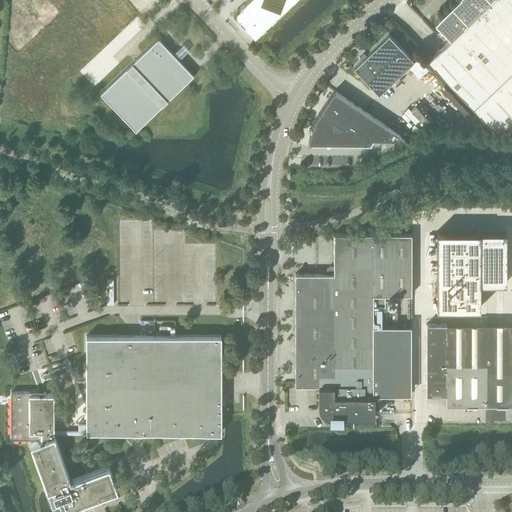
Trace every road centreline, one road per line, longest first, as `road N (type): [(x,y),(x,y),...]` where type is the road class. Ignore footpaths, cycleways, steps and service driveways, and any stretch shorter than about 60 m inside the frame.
road 1 (tertiary): [(268,444),(265,189),(270,148),(293,92)]
road 2 (tertiary): [(297,495),(382,485),(485,490)]
road 3 (unclassified): [(293,92),(193,0)]
road 4 (tertiary): [(293,92),(383,0)]
